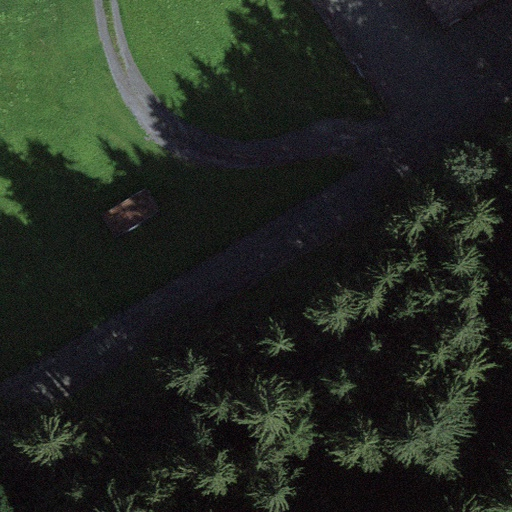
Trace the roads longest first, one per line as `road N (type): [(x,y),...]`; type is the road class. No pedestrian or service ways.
road 1 (unclassified): [(511,98),(0,414)]
road 2 (track): [(404,164),(360,140),(240,148),(200,144),(166,127),(132,96),(106,0)]
